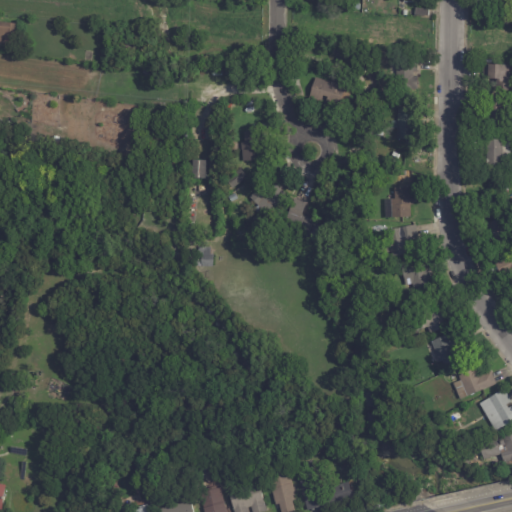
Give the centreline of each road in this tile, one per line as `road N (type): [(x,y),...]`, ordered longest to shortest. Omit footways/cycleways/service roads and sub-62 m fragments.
road 1 (tertiary): [(449,0),(459,270),(477,312),(511,349)]
road 2 (residential): [(275,0),(272,59),(309,150)]
